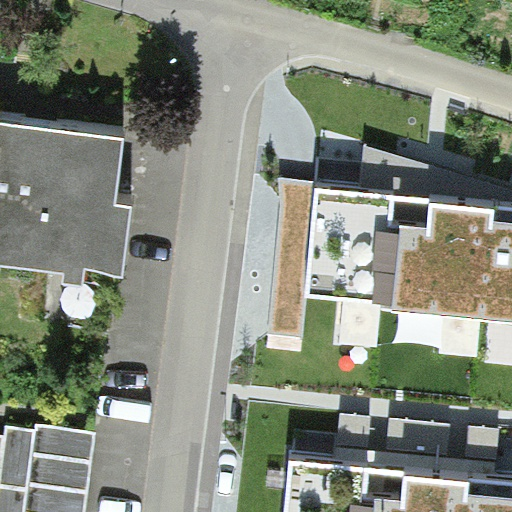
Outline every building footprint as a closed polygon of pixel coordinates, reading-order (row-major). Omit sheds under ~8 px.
[(0,251),(1,246),(67,254),(66,263),(81,265),(84,248),(126,253),(135,180),(118,178),(127,111),(2,96),(5,77),(0,76),(0,251)] [(511,177),(511,113),(455,103),(443,165),(511,177)] [(511,188),(286,169),(269,375),(511,395),(511,188)] [(6,430),(0,429),(0,511),(81,511),(93,426),(37,419),(35,424),(7,421),(6,430)] [(467,465),(292,447),(285,511),(511,511),(511,485),(465,480),(467,465)]
